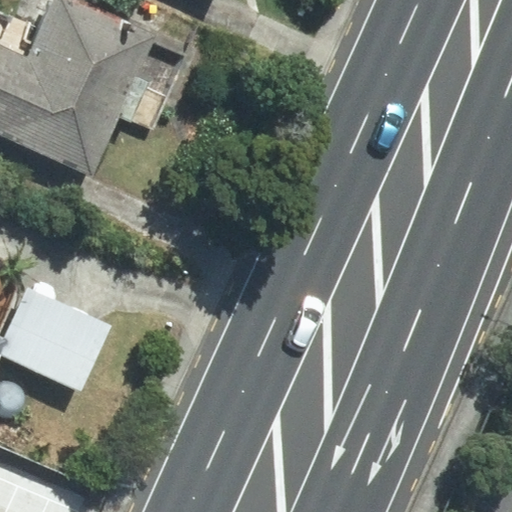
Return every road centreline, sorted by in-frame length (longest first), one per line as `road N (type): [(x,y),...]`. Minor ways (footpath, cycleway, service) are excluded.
road 1 (primary): [(190,511),(420,0)]
road 2 (primary): [(511,132),(347,511)]
